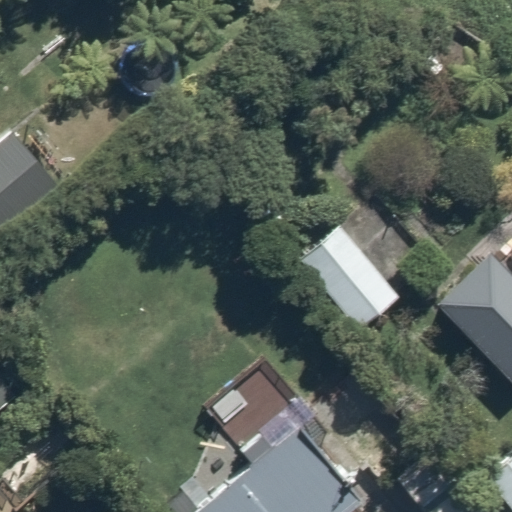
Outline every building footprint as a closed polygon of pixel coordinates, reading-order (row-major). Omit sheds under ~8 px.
[(0,234),(57,179),(8,128),(0,135),(0,234)] [(343,230),(301,261),(351,330),(393,299),(343,230)] [(511,269),(485,242),(426,299),(505,381),(511,374),(511,269)] [(340,395),(320,412),(310,401),(265,347),(205,398),(246,446),(181,500),(191,511),(335,511),(375,478),(395,462),(340,395)] [(0,406),(15,392),(0,375),(0,406)] [(511,511),(511,445),(477,475),(509,511),(511,511)] [(490,511),(430,448),(391,485),(416,511),(490,511)]
